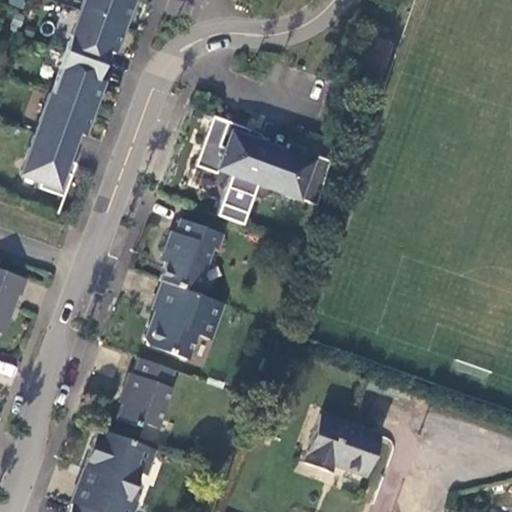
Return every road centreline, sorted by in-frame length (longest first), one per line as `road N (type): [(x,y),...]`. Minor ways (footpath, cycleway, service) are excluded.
road 1 (residential): [(90,268),(163,67),(201,42),(297,33),(342,0)]
road 2 (residential): [(11,511),(49,373),(90,268)]
road 3 (unknown): [(178,52),(209,73),(318,115)]
